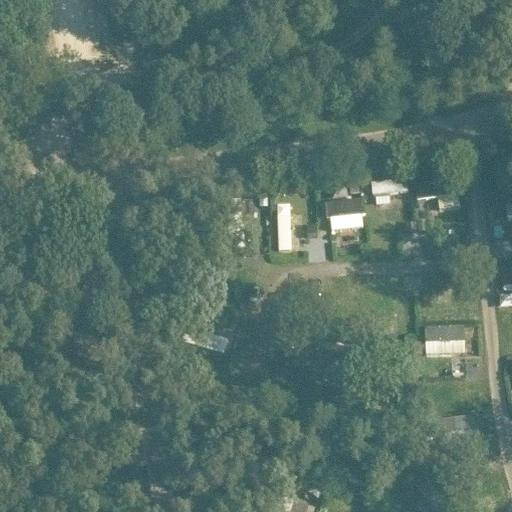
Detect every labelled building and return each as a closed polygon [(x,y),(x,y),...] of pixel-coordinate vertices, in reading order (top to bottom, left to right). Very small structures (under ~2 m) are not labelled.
[(359,185),(350,186),(351,197),(360,196),(359,185)] [(460,210),(459,185),(415,187),(415,202),(440,201),(440,210),(460,210)] [(329,203),(330,232),(365,231),(364,202),(329,203)] [(291,219),(278,220),(279,253),(293,253),(291,219)] [(427,222),(417,223),(418,233),(427,233),(427,222)] [(415,224),(406,225),(406,234),(416,234),(415,224)] [(316,227),(307,228),(308,240),(317,239),(316,227)] [(357,245),(356,232),(341,232),(341,246),(357,245)] [(469,280),(460,280),(460,291),(469,291),(469,280)] [(457,291),(434,292),(434,303),(423,303),(423,318),(458,317),(457,291)] [(393,292),(394,332),(406,331),(405,292),(393,292)] [(206,310),(202,320),(211,323),(215,313),(206,310)] [(466,328),(424,329),(425,356),(467,355),(466,328)] [(420,346),(410,346),(411,358),(421,358),(420,346)] [(388,347),(378,347),(379,359),(388,359),(388,347)] [(437,421),(439,450),(476,448),(475,420),(437,421)] [(472,470),(463,471),(463,479),(473,478),(472,470)] [(283,481),(274,488),(279,494),(288,487),(283,481)] [(332,495),(332,510),(362,511),(362,496),(332,495)] [(307,511),(309,508),(286,501),(282,511),(307,511)]
